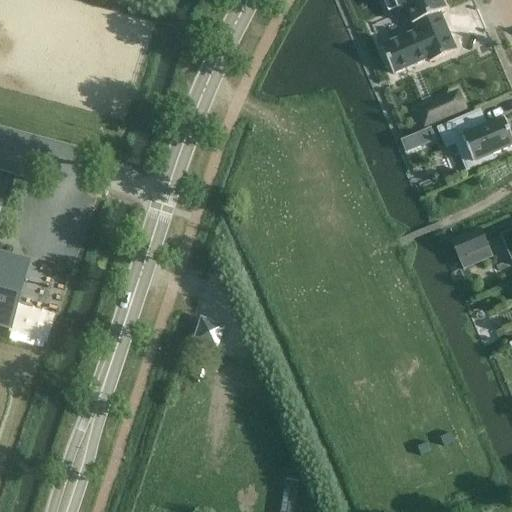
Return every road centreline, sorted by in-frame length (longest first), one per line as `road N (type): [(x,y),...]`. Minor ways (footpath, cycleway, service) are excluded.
road 1 (tertiary): [(101,390),(180,154),(246,0)]
road 2 (tertiary): [(101,390),(51,511)]
road 3 (tertiary): [(71,511),(101,390)]
